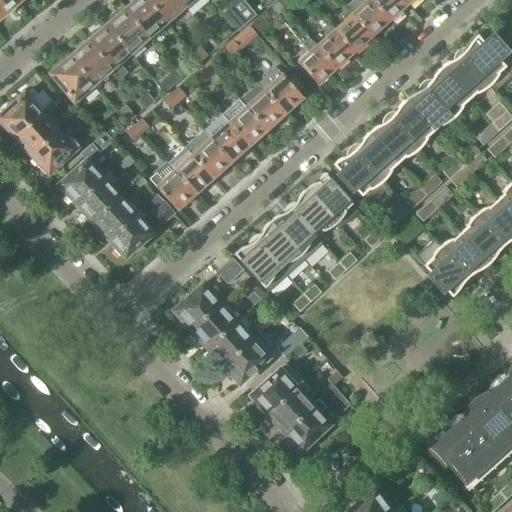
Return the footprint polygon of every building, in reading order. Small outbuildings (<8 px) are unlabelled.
[(0,0),(0,15),(15,3),(12,0),(0,0)] [(167,24),(146,0),(137,0),(135,2),(132,2),(126,7),(126,10),(124,11),(149,40),(167,24)] [(185,9),(177,0),(146,0),(167,24),(185,9)] [(194,0),(177,0),(185,9),(194,0)] [(236,0),(230,5),(246,23),(256,15),(242,0),(236,0)] [(278,0),(277,2),(283,10),(294,0),(293,0),(278,0)] [(389,20),(371,0),(350,0),(344,6),(350,13),(371,36),(389,20)] [(371,0),(389,20),(407,4),(403,0),(371,0)] [(283,10),(277,2),(267,10),(274,18),(283,10)] [(246,23),(230,5),(221,14),(236,32),(246,23)] [(149,40),(124,11),(117,18),(113,17),(108,22),(108,26),(106,27),(130,55),(149,40)] [(371,36),(350,13),(332,29),(353,52),(371,36)] [(87,42),(88,43),(112,71),(130,55),(105,26),(87,42)] [(353,52),(332,29),(314,45),(335,68),(353,52)] [(511,77),(511,56),(492,35),(490,36),(485,30),(478,37),(477,35),(474,38),(472,40),(470,43),(467,48),(464,48),(462,48),(460,49),(458,50),(457,51),(490,88),(494,93),(511,77)] [(335,68),(314,45),(308,38),(301,45),(307,53),(297,62),(317,85),(335,68)] [(240,50),(232,41),(224,47),(232,56),(240,50)] [(112,71),(88,43),(87,44),(83,43),(78,48),(77,52),(70,58),(94,86),(112,71)] [(199,61),(206,55),(200,47),(192,53),(199,61)] [(490,88),(457,51),(456,52),(454,54),(454,55),(453,57),(453,58),(453,59),(453,60),(448,63),(446,64),(443,66),(441,67),(470,100),(477,94),(478,95),(480,94),(484,92),(486,91),(490,88)] [(205,62),(214,72),(222,65),(214,55),(205,62)] [(94,86),(70,58),(69,59),(65,59),(60,64),(60,67),(51,75),(75,103),(94,86)] [(214,72),(205,62),(198,67),(207,78),(214,72)] [(302,98),(274,67),(256,84),(284,115),(293,107),(294,108),(300,102),(299,101),(302,98)] [(470,100),(441,67),(439,69),(436,73),(434,75),(433,77),(431,80),(430,80),(428,80),(426,80),(424,81),(422,82),(421,83),(455,119),(457,118),(460,114),(461,112),(463,110),(464,108),(463,107),(470,100)] [(161,95),(179,80),(172,72),(155,87),(161,95)] [(455,119),(421,83),(420,84),(419,85),(418,87),(417,89),(417,91),(417,92),(414,94),(410,96),(407,98),(405,99),(434,132),(441,126),(442,127),(444,126),(447,125),(451,122),(453,121),(455,119)] [(284,115),(256,84),(238,100),(239,100),(266,131),(269,128),(270,129),(276,124),(275,123),(284,115)] [(176,86),(168,93),(177,103),(185,97),(176,86)] [(154,101),(146,92),(137,100),(144,109),(145,109),(154,101)] [(15,137),(43,111),(26,93),(0,116),(0,121),(5,127),(5,131),(10,136),(14,136),(15,137)] [(177,103),(168,93),(161,99),(170,110),(177,103)] [(434,132),(405,99),(402,102),(400,105),(399,107),(395,112),(393,112),(390,112),(389,113),(387,114),(386,115),(419,152),(421,150),(424,146),(425,144),(427,142),(428,140),(427,139),(434,132)] [(266,131),(239,100),(221,116),(227,123),(248,147),(257,139),(258,140),(265,134),(264,133),(266,131)] [(135,116),(125,105),(117,112),(126,124),(135,116)] [(31,155),(59,129),(43,111),(15,137),(21,145),(21,148),(26,153),(30,154),(31,155)] [(497,132),(511,119),(511,118),(506,111),(490,125),(497,132)] [(419,152),(386,115),(385,116),(384,117),(383,119),(382,120),(382,122),(381,124),(378,126),(374,128),(373,129),(369,132),(398,164),(405,158),(406,159),(408,158),(413,156),(417,153),(419,152)] [(141,119),(133,126),(141,135),(149,128),(141,119)] [(115,120),(103,131),(111,139),(123,128),(115,120)] [(248,147),(227,123),(209,139),(231,163),(233,160),(234,161),(241,155),(240,154),(248,147)] [(482,146),(497,132),(490,125),(475,138),(482,146)] [(141,135),(133,126),(125,133),(133,142),(141,135)] [(508,145),(511,141),(511,127),(501,137),(508,145)] [(72,151),(77,156),(79,153),(88,145),(82,138),(74,145),(59,129),(31,155),(32,156),(32,159),(37,165),(40,165),(48,173),(72,151)] [(112,141),(111,139),(103,131),(88,145),(79,153),(85,160),(58,185),(66,193),(65,196),(71,202),(74,202),(75,203),(104,176),(93,164),(97,160),(95,158),(100,154),(99,153),(112,141)] [(231,163),(209,139),(202,131),(184,147),(191,155),(213,179),(221,171),(222,172),(229,166),(228,165),(231,163)] [(398,164),(369,132),(366,135),(364,138),(362,139),(360,144),(356,144),(354,145),(353,145),(351,147),(350,147),(384,183),(385,181),(387,180),(388,178),(390,176),(391,174),(392,172),(391,171),(398,164)] [(493,158),(508,145),(501,137),(486,150),(493,158)] [(464,167),(479,153),(472,145),(457,159),(464,167)] [(384,183),(350,147),(349,148),(349,149),(348,150),(347,150),(347,151),(346,152),(346,153),(346,154),(346,155),(346,156),(344,157),(343,158),(341,159),(340,159),(338,160),(337,161),(335,162),(334,164),(333,165),(339,172),(336,175),(352,192),(354,189),(369,206),(388,188),(384,183)] [(470,174),(486,161),(479,153),(464,167),(470,174)] [(123,170),(132,162),(133,161),(127,155),(118,164),(123,170)] [(213,179),(191,155),(173,171),(195,195),(197,192),(198,194),(205,188),(204,186),(213,179)] [(448,180),(464,167),(457,159),(441,173),(448,180)] [(455,188),(470,174),(464,167),(448,180),(455,188)] [(91,221),(121,194),(111,184),(118,178),(111,170),(104,176),(75,203),(82,211),(81,214),(87,220),(90,220),(91,221)] [(195,195),(173,171),(155,187),(176,211),(185,203),(186,204),(193,198),(192,197),(195,195)] [(357,211),(325,175),(318,181),(317,181),(314,182),(311,183),(308,185),(305,187),(304,188),(306,190),(339,227),(357,211)] [(426,196),(441,183),(434,175),(419,189),(426,196)] [(136,191),(146,182),(143,179),(141,176),(131,185),(136,191)] [(511,182),(510,180),(508,182),(506,184),(505,186),(503,188),(502,190),(500,192),(501,194),(495,200),(511,218),(511,182)] [(437,209),(452,195),(445,187),(430,201),(437,209)] [(410,210),(426,196),(419,189),(403,202),(410,210)] [(294,204),(289,207),(318,240),(325,234),(326,235),(333,232),(339,227),(306,190),(302,195),(301,200),(294,204)] [(107,239),(136,212),(121,194),(91,221),(98,229),(98,232),(103,238),(106,238),(107,239)] [(152,211),(162,223),(173,213),(156,194),(138,210),(139,210),(136,212),(107,239),(114,247),(114,250),(120,256),(122,256),(124,258),(153,231),(143,220),(152,211)] [(511,218),(495,200),(487,206),(486,205),(484,206),(480,208),(475,211),(474,213),(507,250),(508,248),(509,247),(510,246),(510,244),(511,243),(511,241),(511,239),(511,218)] [(421,222),(437,209),(430,201),(414,215),(421,222)] [(390,228),(408,212),(401,204),(383,221),(390,228)] [(318,240),(289,207),(282,213),(279,214),(276,215),(273,217),(270,219),(268,220),(303,259),(321,243),(318,240)] [(507,250),(474,213),(472,214),(468,218),(467,220),(466,222),(465,225),(466,226),(459,232),(487,265),(497,253),(499,253),(501,253),(502,252),(505,251),(507,250)] [(419,224),(412,216),(394,233),(401,241),(419,224)] [(260,234),(253,239),(285,275),(303,259),(268,220),(267,222),(264,224),(262,227),(261,230),(259,233),(260,234)] [(370,248),(381,238),(374,230),(363,240),(370,248)] [(487,265),(459,232),(452,238),(451,237),(448,238),(446,239),(442,241),(440,243),(438,244),(471,282),(472,280),(473,280),(474,278),(474,277),(475,275),(475,273),(481,269),(484,267),(487,265)] [(285,275),(253,239),(247,245),(246,245),(246,244),(243,246),(240,247),(237,249),(234,251),(233,252),(268,291),(285,275)] [(470,283),(471,282),(438,244),(434,239),(415,256),(430,273),(427,275),(442,292),(445,290),(451,297),(453,296),(454,294),(456,293),(457,291),(458,289),(460,288),(461,286),(461,285),(462,285),(463,285),(464,285),(465,285),(466,285),(467,284),(468,284),(469,283),(470,283)] [(349,253),(339,262),(346,270),(356,261),(349,253)] [(190,330),(221,302),(249,278),(232,259),(217,272),(217,273),(203,286),(202,285),(173,311),(175,313),(174,316),(180,322),(183,322),(190,330)] [(334,280),(346,270),(339,262),(327,272),(334,280)] [(320,293),(313,285),(303,295),(309,302),(320,293)] [(264,297),(257,289),(243,301),(250,309),(264,297)] [(299,312),(309,302),(303,295),(292,304),(299,312)] [(206,348),(242,316),(235,308),(230,312),(221,302),(190,330),(191,331),(190,334),(196,340),(199,340),(206,348)] [(253,337),(282,311),(277,305),(252,326),(242,316),(206,348),(207,349),(206,352),(212,358),(215,358),(222,365),(253,337)] [(289,352),(299,344),(307,337),(299,328),(276,348),(284,357),(289,352)] [(239,384),(268,357),(268,358),(275,352),(268,344),(263,348),(253,337),(222,365),(223,367),(223,370),(228,376),(231,376),(239,384)] [(299,344),(289,352),(295,359),(305,350),(299,344)] [(266,414),(297,386),(296,385),(288,375),(292,371),(285,363),(250,396),(257,404),(256,407),(262,413),(265,413),(266,414)] [(511,373),(509,373),(505,374),(502,375),(499,377),(497,379),(496,380),(494,383),(493,384),(492,386),(491,388),(491,389),(491,391),(490,393),(487,395),(483,396),(480,398),(477,401),(475,403),(472,406),(470,409),(468,413),(464,413),(461,414),(459,415),(456,417),(453,419),(452,420),(449,423),(448,424),(448,426),(447,428),(446,429),(446,431),(446,433),(444,434),(442,435),(439,437),(433,441),(432,442),(436,446),(428,454),(443,471),(451,463),(470,484),(511,445),(511,373)] [(283,433),(314,405),(312,403),(303,393),(308,389),(301,380),(296,385),(297,386),(266,414),(273,422),(273,424),(278,431),(281,431),(283,433)] [(350,405),(333,386),(326,392),(343,411),(350,405)] [(329,425),(318,413),(325,407),(317,399),(312,403),(314,405),(283,433),(290,440),(289,443),(295,449),(298,449),(300,451),(329,425)] [(409,444),(402,450),(411,460),(418,454),(409,444)] [(391,511),(397,508),(398,510),(422,491),(416,482),(405,490),(389,502),(381,491),(351,511),(391,511)] [(507,500),(511,496),(511,489),(508,486),(500,493),(507,500)] [(507,500),(500,493),(493,500),(500,507),(507,500)] [(494,511),(500,507),(493,500),(485,507),(489,511),(494,511)]
